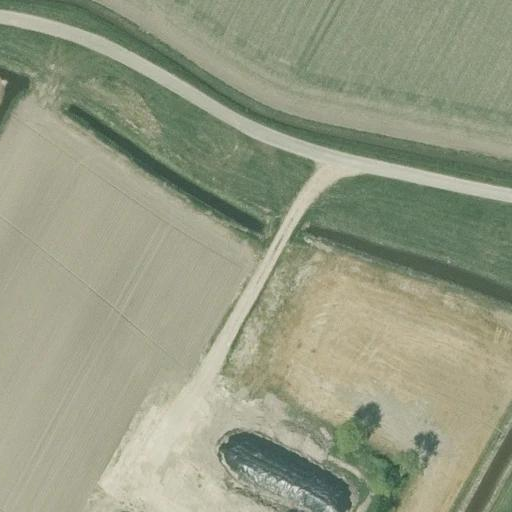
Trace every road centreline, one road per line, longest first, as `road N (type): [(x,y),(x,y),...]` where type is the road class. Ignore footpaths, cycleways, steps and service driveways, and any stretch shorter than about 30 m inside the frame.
road 1 (unclassified): [(511,197),(294,146),(109,49),(0,17)]
road 2 (track): [(193,511),(177,490),(183,430),(308,193),(343,161)]
